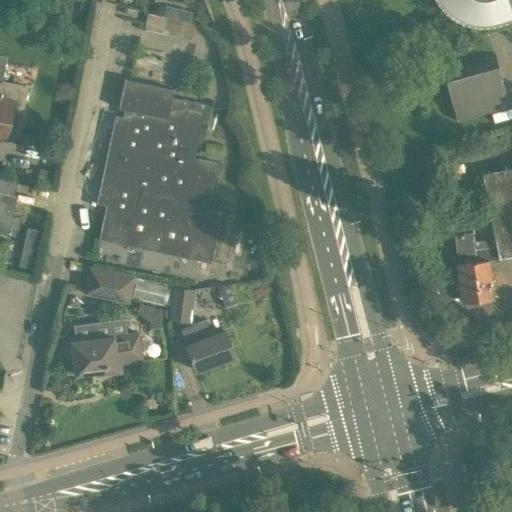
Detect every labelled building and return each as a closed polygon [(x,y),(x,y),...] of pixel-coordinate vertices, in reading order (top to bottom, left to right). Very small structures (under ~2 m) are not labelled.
[(511,0),(441,0),(446,6),(455,12),(461,15),(472,18),(478,19),(484,18),(500,13),(501,12),(511,8),(511,0)] [(180,20),(183,10),(166,6),(164,16),(180,20)] [(147,15),(144,31),(168,36),(171,19),(147,15)] [(508,106),(494,54),(442,68),(457,121),(508,106)] [(193,158),(204,104),(171,97),(173,89),(124,78),(117,108),(123,109),(122,117),(114,115),(97,196),(107,198),(98,239),(210,263),(220,212),(206,209),(216,163),(193,158)] [(0,136),(6,138),(7,134),(17,136),(28,86),(1,81),(0,80),(0,136)] [(494,240),(498,257),(511,254),(511,166),(482,172),(494,240)] [(18,230),(21,218),(11,216),(16,196),(15,196),(18,181),(0,177),(0,233),(7,235),(9,228),(18,230)] [(24,226),(21,264),(34,265),(37,227),(24,226)] [(462,301),(492,297),(487,259),(498,258),(498,257),(494,240),(473,243),(472,232),(453,234),(462,301)] [(87,266),(81,291),(100,296),(129,302),(134,277),(87,266)] [(223,308),(235,303),(227,283),(200,288),(201,295),(219,293),(223,308)] [(194,289),(173,286),(168,317),(189,321),(194,289)] [(163,310),(139,304),(136,313),(148,320),(148,326),(161,327),(163,310)] [(233,355),(224,330),(212,334),(205,318),(178,328),(194,370),(233,355)] [(113,335),(92,338),(91,335),(66,338),(69,361),(72,360),(74,374),(103,371),(104,374),(120,372),(119,363),(142,360),(138,330),(112,333),(113,335)] [(511,511),(511,502),(503,504),(504,511),(511,511)]
